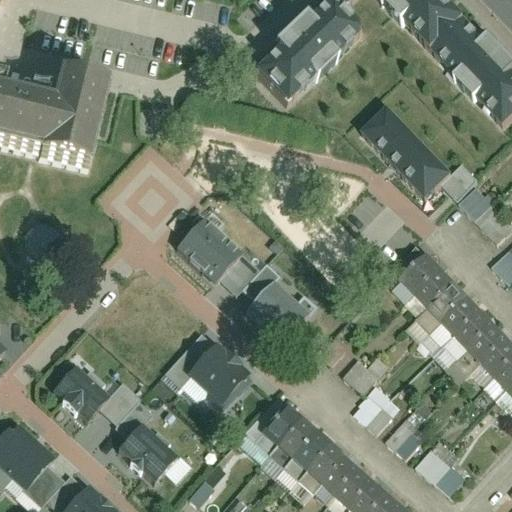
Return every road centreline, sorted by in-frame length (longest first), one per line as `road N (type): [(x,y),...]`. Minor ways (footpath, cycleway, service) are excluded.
road 1 (residential): [(4,394),(137,253)]
road 2 (residential): [(4,394),(135,511)]
road 3 (residential): [(137,253),(261,366)]
road 4 (residential): [(435,511),(316,407)]
